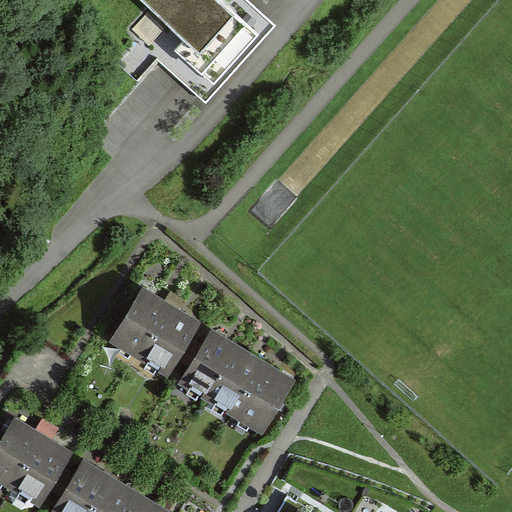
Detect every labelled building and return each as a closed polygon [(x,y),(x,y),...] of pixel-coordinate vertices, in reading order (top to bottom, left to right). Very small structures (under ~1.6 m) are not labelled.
[(162,48),(189,71),(207,87),(232,58),(265,19),(243,0),(157,0),(184,23),(162,48)] [(107,342),(135,358),(166,305),(139,289),(107,342)] [(135,358),(162,374),(194,321),(166,305),(135,358)] [(175,385),(203,401),(234,348),(207,332),(175,385)] [(203,401),(230,417),(262,364),(234,348),(203,401)] [(230,417),(258,433),(289,380),(262,364),(230,417)] [(0,435),(0,484),(6,488),(37,435),(10,419),(0,435)] [(6,488),(33,504),(65,451),(37,435),(6,488)] [(46,511),(83,511),(102,479),(75,463),(46,511)] [(83,511),(119,511),(130,495),(102,479),(83,511)] [(119,511),(156,511),(157,511),(130,495),(119,511)]
